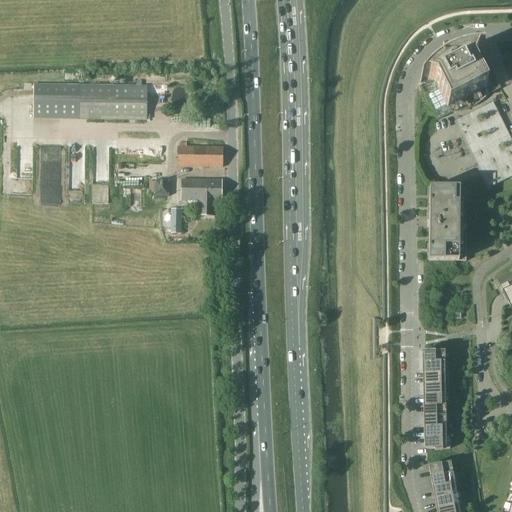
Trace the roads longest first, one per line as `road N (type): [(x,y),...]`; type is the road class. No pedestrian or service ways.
road 1 (residential): [(416,511),(407,474),(405,86),(434,44),(461,33),(511,31)]
road 2 (primary): [(248,0),(272,511)]
road 3 (unclassified): [(237,511),(236,180),(224,0)]
road 4 (primary): [(303,511),(288,0)]
